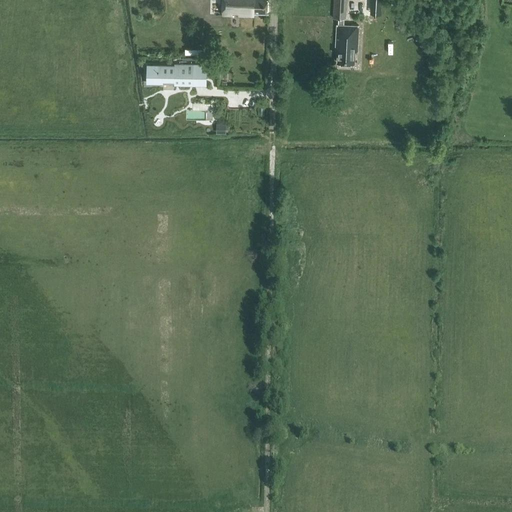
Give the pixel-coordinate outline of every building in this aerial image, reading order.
[(222,0),(222,14),(254,16),(254,13),(267,13),(267,0),(222,0)] [(333,0),(332,17),(338,18),(338,24),(337,24),(335,49),(338,49),(337,61),(354,63),(355,50),(357,50),(359,26),(343,25),(343,18),(345,18),(345,0),(333,0)] [(194,85),(194,64),(175,63),(175,64),(175,66),(154,66),(153,82),(163,82),(163,78),(174,79),(174,82),(175,82),(175,81),(179,81),(179,83),(178,84),(178,85),(194,85)] [(215,76),(215,67),(211,67),(211,64),(200,64),(199,76),(207,76),(215,76)] [(218,124),(218,132),(218,134),(226,134),(226,132),(226,124),(218,124)]
